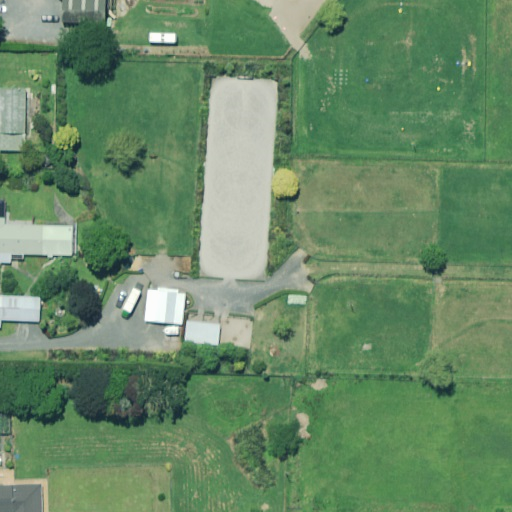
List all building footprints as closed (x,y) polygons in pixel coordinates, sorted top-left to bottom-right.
[(110,26),(110,0),(66,0),(66,24),(110,26)] [(29,90),(3,89),(2,151),(15,151),(15,134),(29,134),(29,90)] [(0,259),(3,260),(3,263),(14,264),(14,260),(20,260),(26,260),(26,255),(79,256),(80,227),(8,226),(8,217),(0,216),(0,259)] [(189,294),(153,290),(149,321),(185,325),(189,294)] [(36,298),(0,296),(0,328),(4,329),(4,320),(35,322),(36,298)] [(225,325),(191,322),(189,343),(223,346),(225,325)] [(178,344),(154,340),(153,349),(177,353),(178,344)] [(16,409),(0,408),(0,434),(15,435),(16,409)] [(46,511),(46,486),(0,486),(0,511),(46,511)]
